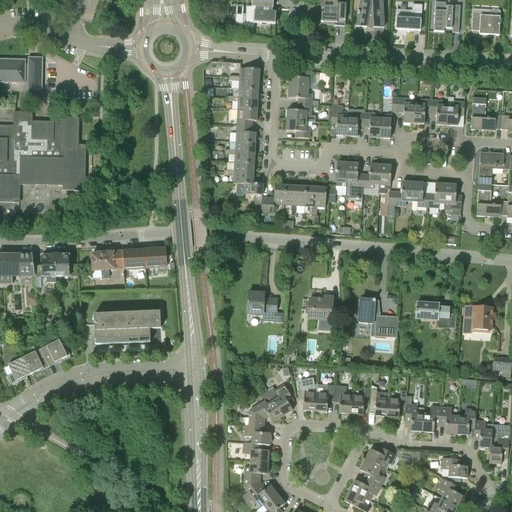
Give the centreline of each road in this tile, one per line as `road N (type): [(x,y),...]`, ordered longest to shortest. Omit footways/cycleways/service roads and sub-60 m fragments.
road 1 (residential): [(511,261),(190,233),(0,241)]
road 2 (secondary): [(195,363),(170,71)]
road 3 (residential): [(402,155),(345,150),(312,167),(273,162),(277,57)]
road 4 (tertiary): [(511,70),(299,58)]
road 5 (tertiary): [(0,431),(77,384),(196,379)]
road 6 (tertiary): [(195,363),(76,372),(0,415)]
road 7 (residential): [(369,430),(300,424),(288,432),(284,482),(332,507)]
road 8 (residential): [(495,498),(469,452),(403,444),(369,430)]
road 9 (secondary): [(199,511),(196,379)]
